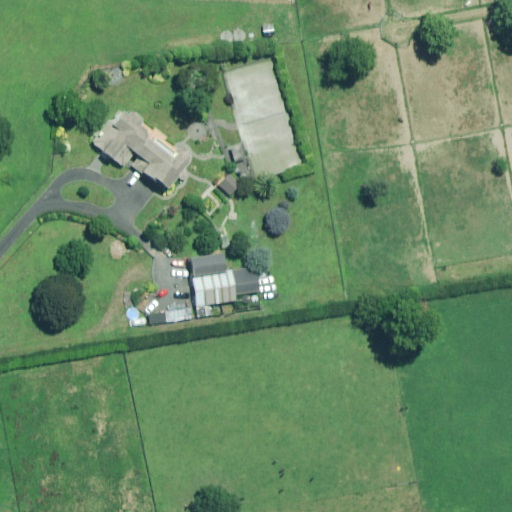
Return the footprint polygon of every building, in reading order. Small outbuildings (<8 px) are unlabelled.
[(154,134),(118,108),(91,147),(123,170),(127,164),(165,192),(192,154),(157,129),(154,134)] [(226,173),(216,185),(231,197),(241,185),(226,173)] [(219,237),(221,251),(233,248),(230,235),(219,237)] [(191,282),(194,307),(196,319),(213,317),(212,305),(236,301),(235,296),(256,293),(252,270),(223,274),(220,253),(187,258),(191,282)] [(192,319),(191,309),(147,316),(149,326),(192,319)]
